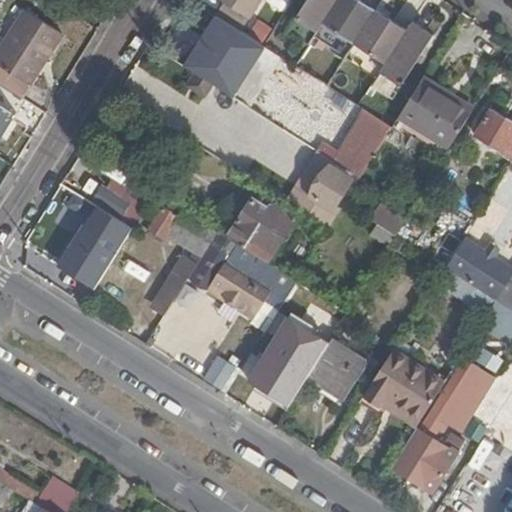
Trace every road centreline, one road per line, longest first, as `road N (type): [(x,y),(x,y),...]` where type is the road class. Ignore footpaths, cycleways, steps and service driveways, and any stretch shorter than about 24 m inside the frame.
road 1 (residential): [(367,511),(0,277)]
road 2 (residential): [(145,0),(0,232)]
road 3 (residential): [(0,375),(216,511)]
